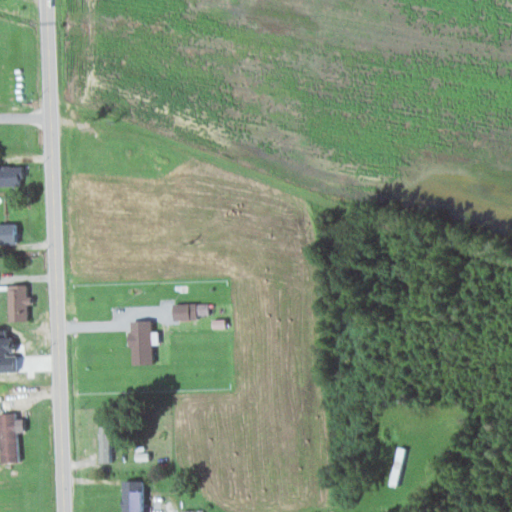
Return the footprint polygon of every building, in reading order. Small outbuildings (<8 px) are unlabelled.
[(0,242),(23,243),(23,222),(0,221),(0,242)] [(13,320),(33,319),(33,299),(33,283),(13,283),(13,320)] [(212,301),(178,302),(178,319),(201,318),(201,314),(212,313),(212,301)] [(135,363),(157,362),(156,319),(134,320),(135,363)] [(24,461),(22,430),(29,430),(28,422),(21,423),(21,411),(3,412),(6,461),(24,461)] [(115,461),(116,415),(103,415),(102,461),(115,461)] [(149,511),(149,479),(127,480),(127,511),(149,511)]
